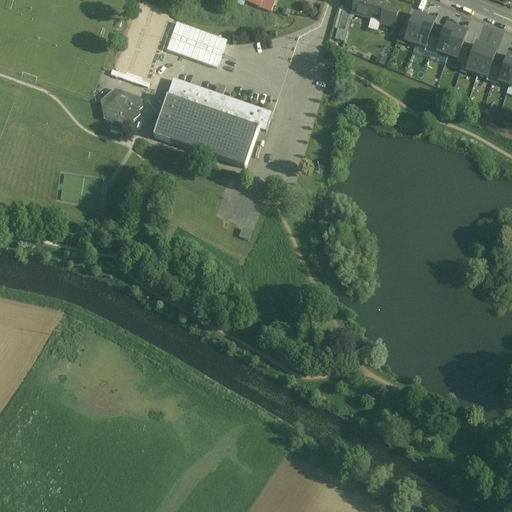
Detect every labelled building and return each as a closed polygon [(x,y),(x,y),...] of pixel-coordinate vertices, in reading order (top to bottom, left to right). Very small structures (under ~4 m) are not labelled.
[(263,0),(244,0),(244,2),(260,9),(263,0)] [(276,0),(275,0),(263,0),(260,9),(271,13),(276,0)] [(367,2),(360,0),(356,0),(353,16),(353,15),(370,20),(370,21),(380,23),(379,28),(380,28),(381,26),(394,29),(399,11),(385,8),(386,6),(368,1),(367,2)] [(343,13),(338,30),(345,32),(350,15),(343,13)] [(406,43),(416,47),(426,18),(415,14),(410,31),(406,43)] [(437,22),(426,18),(416,47),(427,50),(431,38),(437,22)] [(439,54),(449,57),(459,29),(448,26),(443,42),(439,54)] [(398,44),(405,46),(406,43),(410,31),(405,29),(398,44)] [(469,32),(459,29),(449,57),(459,61),(463,48),(469,32)] [(345,32),(338,30),(335,40),(345,42),(347,33),(345,32)] [(426,53),(432,55),(437,40),(431,38),(427,50),(426,53)] [(443,42),(437,40),(432,55),(438,57),(439,54),(443,42)] [(469,72),(479,75),(488,49),(478,46),(469,72)] [(459,63),(465,65),(467,59),(470,50),(463,48),(459,61),(459,63)] [(497,52),(488,49),(479,75),(489,78),(492,67),(497,52)] [(501,82),(511,86),(511,83),(511,57),(510,56),(505,71),(501,82)] [(473,61),(467,59),(465,65),(462,73),(468,75),(469,72),(473,61)] [(494,83),(499,69),(492,67),(489,78),(488,81),(494,83)] [(499,69),(494,83),(500,85),(501,82),(505,71),(499,69)] [(125,76),(113,72),(111,76),(124,81),(125,76)] [(150,85),(125,76),(124,81),(148,89),(150,85)] [(170,144),(245,169),(244,170),(245,170),(259,131),(266,133),(272,115),(174,81),(154,139),(170,144)] [(217,86),(214,95),(223,98),(226,89),(217,86)] [(141,100),(119,92),(101,108),(105,122),(113,124),(122,128),(131,131),(134,127),(134,123),(140,117),(140,112),(143,109),(141,100)] [(122,128),(113,124),(110,127),(111,132),(120,135),(123,132),(122,128)] [(251,234),(243,231),(240,238),(248,241),(251,234)]
